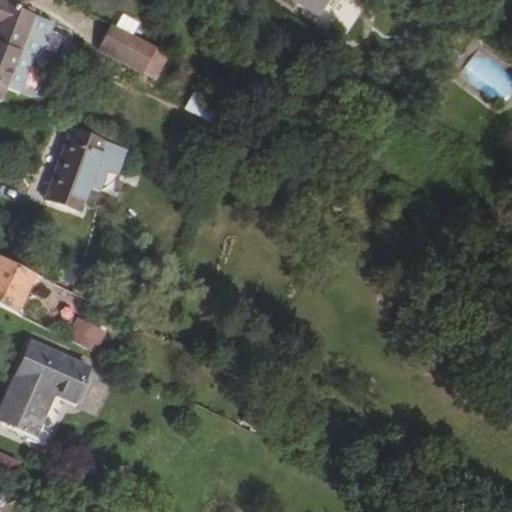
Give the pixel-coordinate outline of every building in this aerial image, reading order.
[(28,2),(22,0),(9,0),(7,7),(23,14),(28,2)] [(327,0),(291,0),(317,17),(327,0)] [(41,65),(56,28),(23,14),(7,7),(0,4),(0,96),(2,92),(15,98),(31,61),(41,65)] [(154,50),(110,27),(97,53),(141,76),(154,50)] [(168,58),(154,50),(142,74),(156,82),(168,58)] [(105,143),(73,130),(46,202),(79,214),(105,143)] [(35,275),(0,258),(0,307),(15,315),(35,275)] [(60,293),(54,311),(71,318),(78,299),(60,293)] [(76,318),(67,340),(99,354),(109,332),(76,318)] [(88,370),(31,344),(0,415),(0,421),(33,436),(52,393),(73,402),(88,370)] [(292,417),(274,407),(258,437),(276,446),(292,417)] [(262,415),(248,408),(240,421),(255,429),(262,415)] [(18,464),(0,455),(0,481),(8,486),(18,464)]
